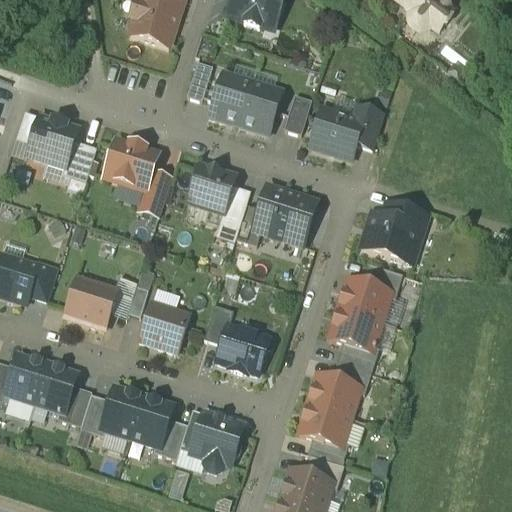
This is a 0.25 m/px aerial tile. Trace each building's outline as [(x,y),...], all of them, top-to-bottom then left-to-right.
[(183,7),(160,0),(143,0),(140,11),(135,10),(131,24),(135,26),(130,42),(168,54),(183,7)] [(236,0),(235,6),(230,5),(225,22),(244,28),(243,30),(259,35),(260,33),(273,37),(285,0),(236,0)] [(441,0),(390,0),(408,14),(434,34),(439,38),(454,18),(438,5),(441,0)] [(197,69),(187,103),(202,108),(213,74),(197,69)] [(252,90),(223,81),(210,123),(223,127),(226,125),(240,130),(252,90)] [(281,99),(252,90),(240,130),(253,134),(255,137),(268,141),(281,99)] [(295,102),(284,137),(301,142),(312,108),(295,102)] [(384,123),(358,115),(354,126),(363,129),(356,152),(373,157),(384,123)] [(354,126),(322,116),(310,154),(351,167),(356,152),(363,129),(354,126)] [(52,128),(39,124),(27,162),(64,174),(66,169),(67,170),(74,148),(77,136),(65,132),(65,130),(53,126),(52,128)] [(129,152),(115,147),(104,183),(145,197),(147,197),(151,183),(152,181),(158,161),(144,156),(145,155),(129,150),(129,152)] [(97,155),(74,148),(67,170),(66,169),(64,174),(62,182),(86,189),(97,155)] [(235,183),(199,172),(187,209),(190,210),(224,221),(232,196),(235,183)] [(151,183),(147,197),(145,197),(139,217),(159,223),(170,189),(151,183)] [(316,209),(267,193),(259,217),(253,237),(261,240),(303,253),(316,209)] [(250,201),(232,196),(224,221),(221,229),(239,235),(246,213),(250,201)] [(425,222),(387,210),(383,223),(417,235),(421,222),(425,224),(425,222)] [(239,235),(235,246),(256,253),(261,240),(253,237),(259,217),(246,213),(239,235)] [(383,223),(372,220),(360,255),(405,270),(406,269),(413,272),(419,255),(412,253),(417,235),(383,223)] [(239,235),(221,229),(219,236),(218,239),(220,244),(234,249),(235,246),(239,235)] [(37,273),(0,260),(0,302),(26,310),(29,301),(38,273),(37,273)] [(58,277),(38,270),(37,273),(38,273),(29,301),(48,307),(58,277)] [(402,282),(368,271),(362,290),(390,300),(388,304),(395,306),(402,282)] [(138,290),(119,284),(114,297),(116,297),(114,301),(132,307),(137,293),(138,290)] [(114,297),(79,286),(77,285),(77,287),(66,322),(65,324),(67,324),(102,335),(104,336),(104,334),(114,301),(116,297),(114,297)] [(362,290),(348,286),(341,307),(340,307),(337,315),(380,329),(388,304),(390,300),(362,290)] [(148,296),(137,293),(132,307),(128,320),(140,323),(148,296)] [(189,322),(150,310),(138,347),(177,359),(189,322)] [(233,318),(214,312),(203,346),(221,352),(227,332),(229,333),(233,318)] [(380,329),(337,315),(334,324),(336,324),(329,345),(343,350),(371,359),(373,352),(380,329)] [(229,333),(227,332),(221,352),(216,369),(231,373),(230,375),(234,377),(242,379),(246,379),(246,378),(258,382),(266,356),(270,354),(272,348),(269,342),(263,340),(259,342),(229,333)] [(371,359),(343,350),(336,370),(371,381),(379,356),(375,355),(375,352),(373,352),(371,359)] [(48,370),(18,361),(14,374),(5,401),(10,402),(35,410),(48,370)] [(14,374),(0,369),(0,406),(8,409),(10,402),(5,401),(14,374)] [(77,380),(48,370),(35,410),(59,418),(65,420),(73,393),(77,380)] [(371,381),(336,370),(331,386),(360,395),(358,399),(364,401),(371,381)] [(331,386),(318,381),(311,402),(310,402),(307,410),(350,424),(358,399),(360,395),(331,386)] [(92,399),(73,393),(65,420),(59,418),(57,425),(81,433),(91,401),(92,399)] [(135,400),(114,393),(110,407),(101,435),(105,436),(130,444),(144,401),(135,398),(135,400)] [(110,407),(91,401),(81,433),(80,435),(104,443),(105,436),(101,435),(110,407)] [(153,404),(144,401),(130,444),(155,452),(160,454),(169,426),(173,412),(152,405),(153,404)] [(350,424),(307,410),(304,419),(306,420),(299,441),(312,445),(341,454),(342,449),(350,424)] [(188,432),(185,440),(196,443),(204,420),(192,416),(188,432)] [(242,432),(204,420),(196,443),(191,459),(206,463),(204,470),(207,476),(215,479),(222,476),(224,469),(230,471),(232,464),(238,461),(240,454),(237,448),(242,432)] [(169,426),(160,454),(155,452),(153,458),(177,466),(180,455),(185,440),(188,432),(169,426)] [(196,443),(185,440),(180,455),(191,459),(196,443)] [(341,454),(312,445),(307,461),(310,462),(342,472),(348,451),(342,449),(341,454)] [(342,472),(310,462),(304,480),(332,489),(331,495),(337,497),(344,473),(342,472)] [(304,480),(290,476),(281,506),(299,511),(324,511),(331,495),(332,489),(304,480)]
